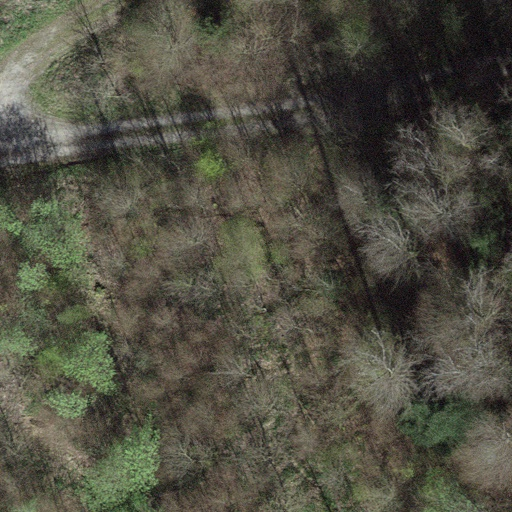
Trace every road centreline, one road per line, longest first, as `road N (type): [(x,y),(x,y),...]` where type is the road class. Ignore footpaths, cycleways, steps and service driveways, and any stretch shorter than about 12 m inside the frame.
road 1 (track): [(511,56),(0,161)]
road 2 (track): [(0,79),(110,0)]
